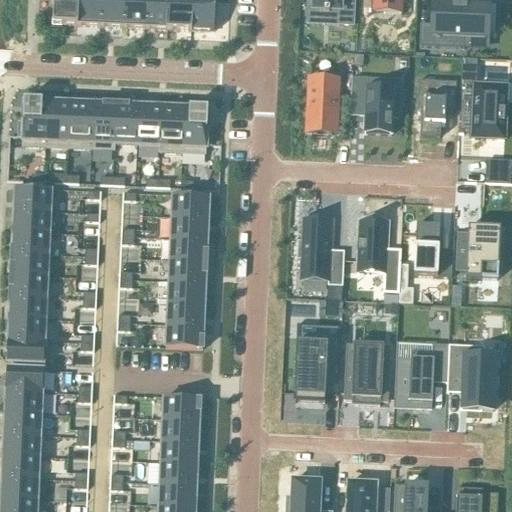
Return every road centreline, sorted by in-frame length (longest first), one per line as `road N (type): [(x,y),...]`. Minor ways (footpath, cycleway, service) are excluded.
road 1 (residential): [(264,75),(0,64)]
road 2 (residential): [(248,438),(260,175)]
road 3 (residential): [(486,447),(248,438)]
road 4 (residential): [(260,175),(469,184)]
